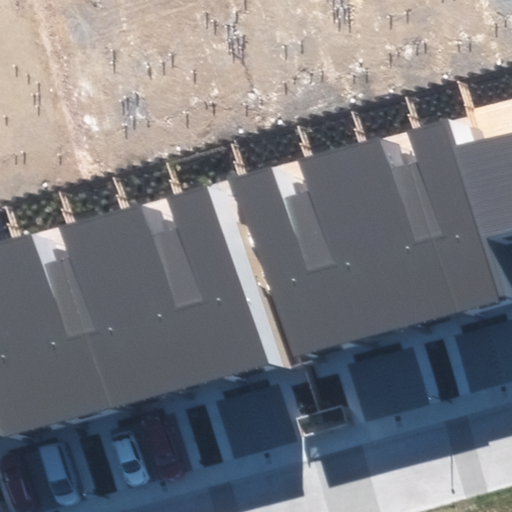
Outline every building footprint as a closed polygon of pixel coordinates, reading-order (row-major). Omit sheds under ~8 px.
[(463,111),(413,127),(470,311),(505,300),(487,240),(502,236),(473,143),(463,111)] [(413,127),(361,143),(418,327),(470,311),(413,127)] [(511,130),(473,143),(502,236),(511,232),(511,130)] [(361,143),(310,159),(367,342),(418,327),(361,143)] [(310,159),(239,181),(296,364),(367,342),(310,159)] [(224,176),(177,190),(232,369),(280,355),(224,176)] [(177,190),(128,204),(181,384),(232,369),(177,190)] [(128,204),(71,220),(125,401),(181,384),(128,204)] [(71,220),(18,236),(71,416),(125,401),(71,220)] [(0,240),(0,422),(4,436),(71,416),(18,236),(0,240)]
